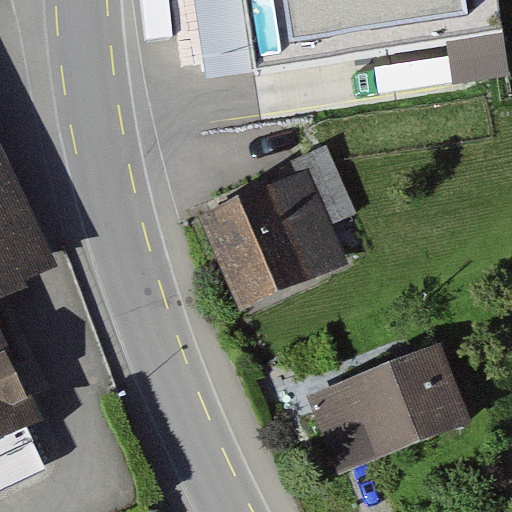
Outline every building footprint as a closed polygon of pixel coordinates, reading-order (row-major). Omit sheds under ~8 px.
[(496,0),(242,0),(254,79),(502,44),(496,0)] [(0,309),(3,308),(69,275),(0,138),(0,309)] [(355,268),(314,176),(207,223),(247,314),(355,268)] [(0,452),(60,423),(3,308),(0,309),(0,452)] [(476,432),(449,361),(319,410),(347,481),(476,432)]
